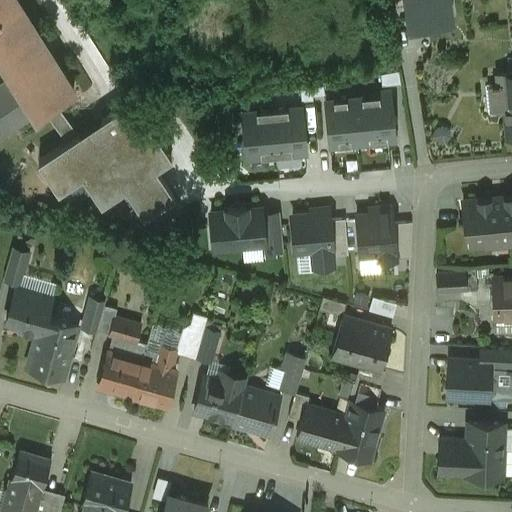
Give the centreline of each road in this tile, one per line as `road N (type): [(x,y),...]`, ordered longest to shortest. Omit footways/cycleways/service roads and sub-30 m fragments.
road 1 (residential): [(411,506),(0,391)]
road 2 (residential): [(411,506),(427,176)]
road 3 (residential): [(208,191),(427,176)]
